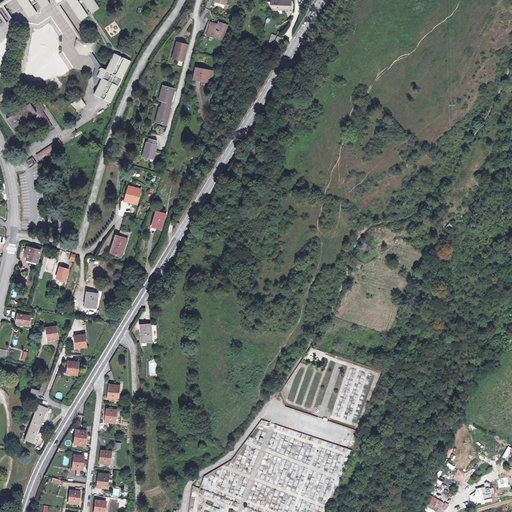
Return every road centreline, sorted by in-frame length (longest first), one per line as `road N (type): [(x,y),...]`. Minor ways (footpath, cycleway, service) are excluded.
road 1 (secondary): [(322,0),(120,333)]
road 2 (residential): [(14,237),(80,247),(132,76),(177,0)]
road 3 (track): [(416,511),(457,416),(511,336)]
road 4 (unclassified): [(120,333),(132,348),(137,511)]
road 5 (secondary): [(107,355),(44,461),(24,511)]
road 6 (residential): [(86,511),(107,355)]
road 7 (residential): [(198,0),(168,127)]
